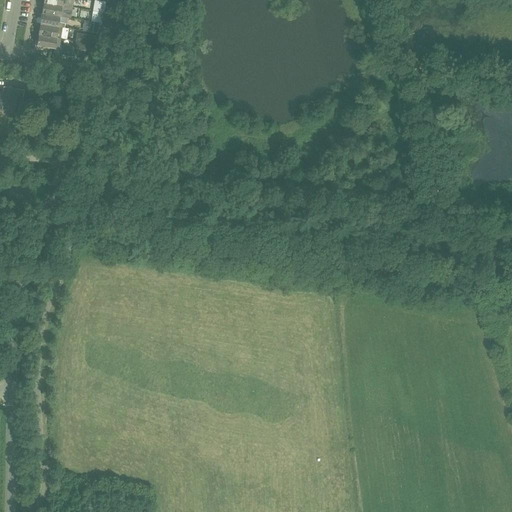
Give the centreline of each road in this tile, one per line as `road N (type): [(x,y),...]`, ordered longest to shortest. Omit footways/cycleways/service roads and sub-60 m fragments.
road 1 (tertiary): [(12,388),(14,326),(31,253),(128,0)]
road 2 (track): [(74,226),(464,279)]
road 3 (tertiary): [(11,511),(12,388)]
